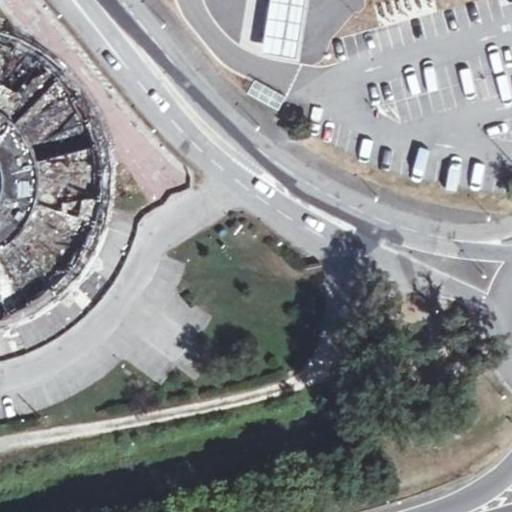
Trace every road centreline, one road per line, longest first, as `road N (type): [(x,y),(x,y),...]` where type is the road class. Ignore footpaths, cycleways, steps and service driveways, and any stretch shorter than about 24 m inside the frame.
road 1 (tertiary): [(75,0),(228,177),(448,302),(504,316)]
road 2 (tertiary): [(511,250),(448,244),(347,204),(297,172),(222,113),(127,0)]
